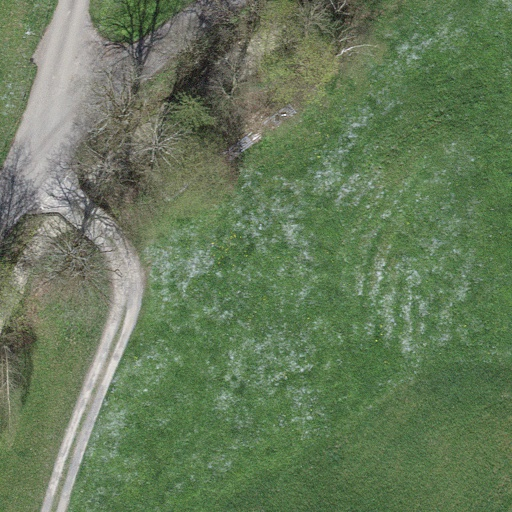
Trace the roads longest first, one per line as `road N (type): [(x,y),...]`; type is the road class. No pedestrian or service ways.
road 1 (track): [(55,511),(74,428),(119,320),(125,268),(96,223),(28,169)]
road 2 (track): [(52,126),(237,0)]
road 3 (track): [(52,126),(79,0)]
